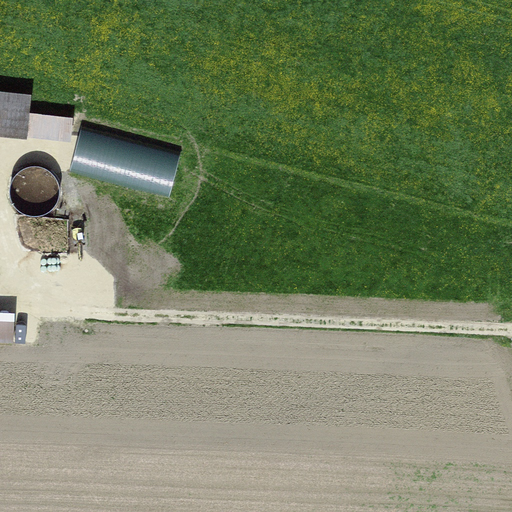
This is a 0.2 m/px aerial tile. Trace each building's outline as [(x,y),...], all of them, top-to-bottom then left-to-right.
[(31,91),(0,87),(0,132),(71,139),(73,114),(30,110),(31,91)] [(168,197),(181,151),(82,124),(69,170),(168,197)] [(61,210),(84,211),(85,179),(62,179),(61,210)] [(65,234),(66,215),(36,215),(36,233),(65,234)] [(81,253),(80,232),(67,233),(68,253),(81,253)] [(19,327),(0,326),(0,340),(19,341),(19,327)]
